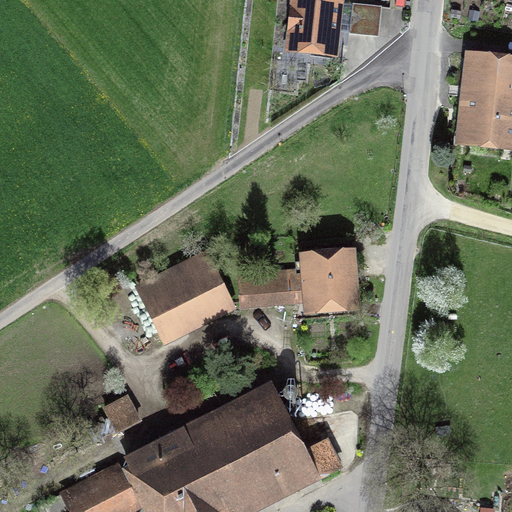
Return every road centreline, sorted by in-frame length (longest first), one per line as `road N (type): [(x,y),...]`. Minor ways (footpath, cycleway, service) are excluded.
road 1 (unclassified): [(0,322),(365,75),(420,48)]
road 2 (tertiary): [(369,511),(420,48)]
